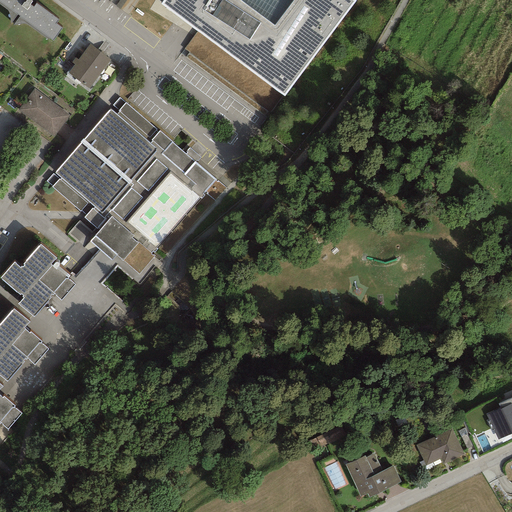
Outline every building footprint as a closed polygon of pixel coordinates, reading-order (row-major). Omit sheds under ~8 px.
[(0,0),(0,2),(17,15),(19,17),(49,38),(53,41),(62,28),(56,24),(58,20),(31,0),(0,0)] [(128,0),(119,0),(114,7),(120,11),(128,0)] [(355,1),(353,0),(164,0),(161,4),(198,31),(284,96),(355,1)] [(17,15),(0,2),(0,4),(8,11),(9,13),(9,14),(11,23),(17,15)] [(49,38),(19,17),(13,25),(19,24),(23,24),(26,24),(47,39),(48,39),(49,38)] [(284,96),(198,31),(185,48),(271,113),(284,96)] [(74,64),(68,73),(89,89),(111,60),(89,44),(77,60),(75,58),(71,62),(74,64)] [(69,115),(34,89),(18,110),(53,136),(69,115)] [(217,178),(126,101),(116,112),(111,107),(47,181),(104,230),(96,240),(110,252),(115,246),(138,266),(203,191),(215,202),(227,188),(217,178)] [(79,218),(68,231),(84,245),(95,232),(79,218)] [(55,257),(39,244),(21,266),(15,261),(0,278),(22,296),(17,303),(32,315),(50,295),(59,302),(73,287),(64,279),(68,275),(52,261),(55,257)] [(0,375),(7,381),(26,358),(35,365),(48,350),(40,344),(42,342),(25,327),(29,322),(13,308),(0,322),(0,375)] [(0,423),(1,422),(3,425),(7,428),(20,414),(16,410),(13,408),(15,406),(4,397),(3,398),(0,395),(0,390),(3,386),(0,383),(0,423)] [(500,407),(486,414),(498,440),(511,433),(511,397),(498,404),(500,407)] [(341,425),(311,439),(315,448),(321,446),(322,447),(336,441),(345,435),(341,425)] [(452,429),(416,445),(425,466),(441,459),(443,464),(464,455),(452,429)] [(365,456),(345,465),(360,497),(367,494),(369,498),(401,482),(393,466),(382,471),(374,454),(366,458),(365,456)] [(323,460),(334,488),(347,483),(335,455),(323,460)]
